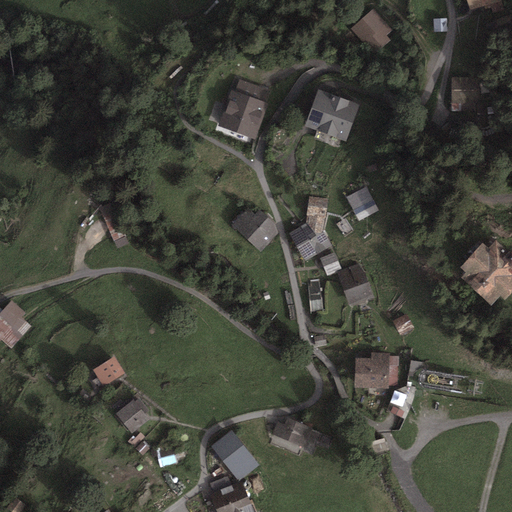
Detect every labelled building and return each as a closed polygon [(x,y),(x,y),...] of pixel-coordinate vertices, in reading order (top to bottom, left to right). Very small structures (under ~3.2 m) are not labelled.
[(471,0),(474,8),(491,3),(494,12),(504,9),(500,0),(498,0),(497,0),(471,0)] [(383,23),(373,12),(355,29),(375,51),(387,40),(377,29),(383,23)] [(490,35),(510,28),(511,16),(487,25),(490,35)] [(446,30),(446,20),(436,20),(436,30),(446,30)] [(474,101),(476,101),(476,79),(454,79),(454,101),(463,101),(463,109),(474,109),(474,101)] [(268,91),(240,81),(235,95),(234,94),(223,125),(253,135),(264,105),(263,104),(268,91)] [(321,95),(310,124),(344,136),(355,107),(353,107),(355,103),(349,101),(348,105),(321,95)] [(376,209),(365,189),(349,197),(360,218),(376,209)] [(309,221),(322,232),(327,202),(312,200),(309,221)] [(116,246),(128,242),(114,201),(101,205),(116,246)] [(245,230),(263,247),(276,233),(270,228),(274,224),(261,212),(256,218),(248,211),(236,225),(243,232),(245,230)] [(322,232),(309,221),(310,223),(294,232),(308,257),(330,245),(322,233),(322,232)] [(492,239),(483,248),(481,246),(474,245),(464,256),(471,262),(464,270),(464,275),(490,300),(500,289),(505,294),(511,286),(511,251),(508,256),(504,252),(505,251),(504,249),(502,250),(497,245),(498,244),(492,239)] [(323,259),(329,273),(339,268),(334,255),(333,256),(331,251),(326,253),(328,258),(323,259)] [(341,271),(352,301),(367,296),(368,299),(373,297),(371,290),(369,291),(360,265),(341,271)] [(310,287),(312,309),(320,308),(319,297),(320,297),(319,280),(312,281),(313,287),(310,287)] [(12,345),(29,326),(18,317),(23,312),(14,304),(0,318),(0,337),(1,336),(12,345)] [(403,333),(412,327),(406,315),(401,318),(399,314),(394,317),(403,333)] [(318,345),(326,344),(324,336),(316,337),(318,345)] [(376,354),(361,353),(360,361),(359,361),(359,385),(386,386),(386,384),(396,384),(397,365),(387,365),(387,356),(376,355),(376,354)] [(114,359),(96,371),(100,377),(97,379),(101,386),(123,372),(114,359)] [(423,366),(424,362),(411,360),(409,373),(414,373),(423,366)] [(421,385),(425,387),(459,393),(463,390),(465,380),(464,377),(461,375),(425,369),(421,372),(420,381),(421,385)] [(392,403),(403,405),(406,392),(394,390),(392,403)] [(120,414),(132,430),(147,418),(143,413),(147,410),(139,400),(131,405),(128,401),(118,410),(121,413),(120,414)] [(401,416),(403,411),(394,407),(392,412),(401,416)] [(304,445),(312,425),(305,422),(304,426),(289,420),(286,426),(279,423),(275,433),(304,445)] [(243,480),(265,463),(239,430),(217,447),(243,480)] [(133,438),(129,442),(135,447),(144,437),(141,434),(135,440),(133,438)] [(162,454),(165,463),(175,460),(172,451),(162,454)] [(256,511),(252,500),(248,501),(243,487),(233,491),(232,487),(214,494),(221,511),(256,511)] [(16,500),(11,507),(16,511),(18,511),(23,505),(16,500)]
